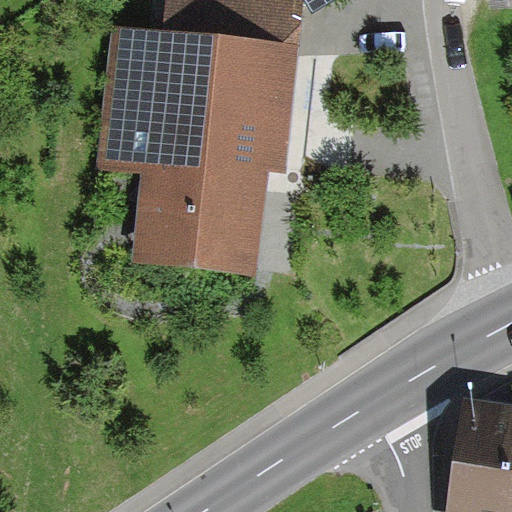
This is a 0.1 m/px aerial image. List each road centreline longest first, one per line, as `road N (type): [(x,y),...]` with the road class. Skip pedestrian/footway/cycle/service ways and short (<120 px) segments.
road 1 (residential): [(511,302),(462,143),(441,0)]
road 2 (tertiary): [(201,511),(364,405)]
road 3 (tertiary): [(364,405),(511,322)]
